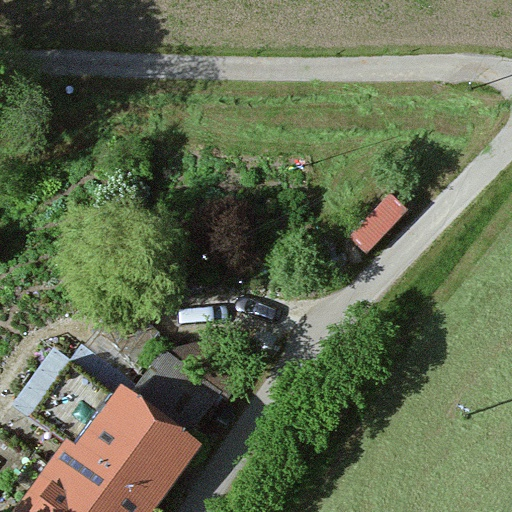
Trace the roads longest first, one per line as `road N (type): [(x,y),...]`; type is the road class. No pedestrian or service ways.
road 1 (track): [(0,64),(511,70)]
road 2 (unclassified): [(182,511),(272,378),(511,151)]
